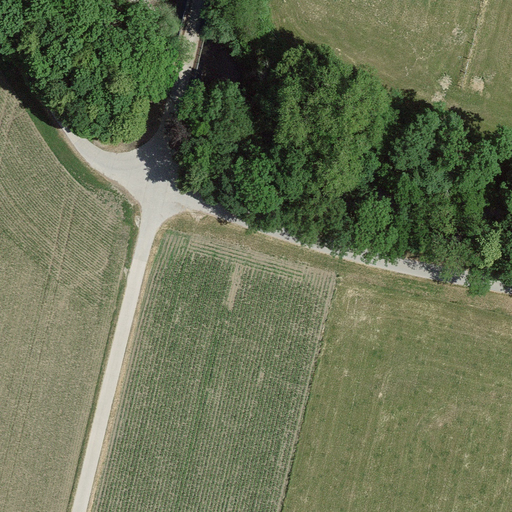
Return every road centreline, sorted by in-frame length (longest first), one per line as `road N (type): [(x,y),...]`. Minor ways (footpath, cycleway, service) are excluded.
road 1 (unclassified): [(175,200),(511,285)]
road 2 (track): [(101,511),(175,200)]
road 3 (unclassified): [(175,200),(82,154),(0,33)]
road 4 (unclassified): [(195,72),(175,200)]
